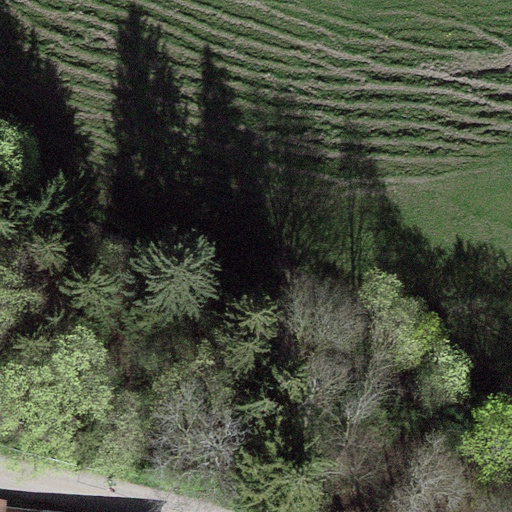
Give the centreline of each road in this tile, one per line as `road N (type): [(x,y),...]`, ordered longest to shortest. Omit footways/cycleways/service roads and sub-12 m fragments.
road 1 (track): [(511,406),(433,360),(159,252),(0,204)]
road 2 (unclassified): [(0,474),(159,511)]
